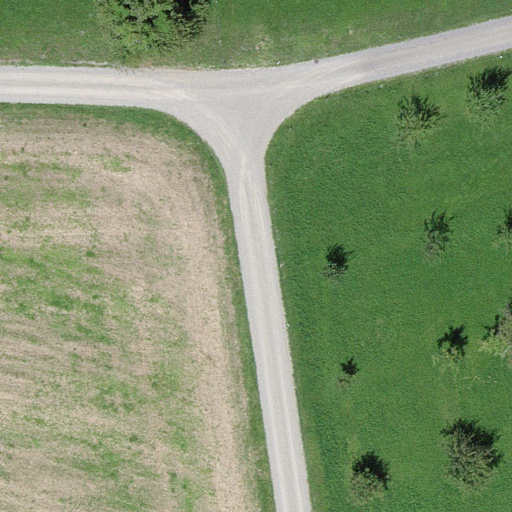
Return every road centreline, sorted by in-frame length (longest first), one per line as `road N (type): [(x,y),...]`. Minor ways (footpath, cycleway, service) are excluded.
road 1 (track): [(227,114),(247,167),(292,511)]
road 2 (track): [(511,39),(312,85),(227,114)]
road 3 (track): [(227,114),(185,94),(0,89)]
